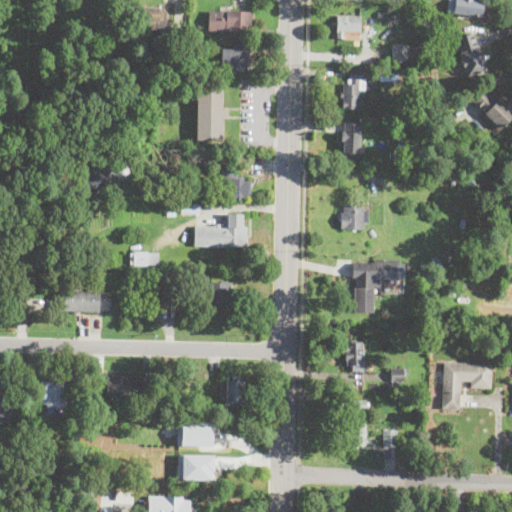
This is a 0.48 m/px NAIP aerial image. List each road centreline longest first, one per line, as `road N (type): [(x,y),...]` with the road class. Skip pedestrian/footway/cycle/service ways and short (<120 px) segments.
road 1 (tertiary): [(293,0),(282,511)]
road 2 (residential): [(287,350),(0,343)]
road 3 (residential): [(511,483),(283,475)]
